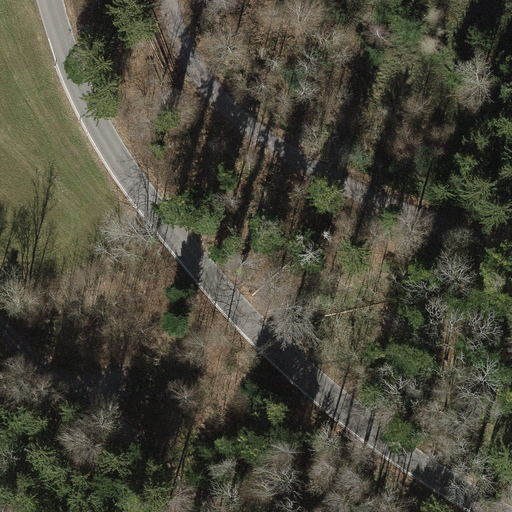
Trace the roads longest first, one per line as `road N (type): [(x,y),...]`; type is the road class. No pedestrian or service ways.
road 1 (tertiary): [(50,0),(86,103),(132,183),(232,300),(386,439),(487,511)]
road 2 (track): [(511,249),(415,216),(285,156),(220,96),(188,51),(169,0)]
